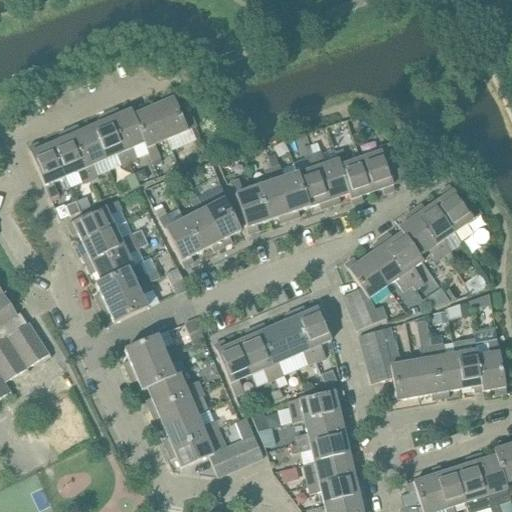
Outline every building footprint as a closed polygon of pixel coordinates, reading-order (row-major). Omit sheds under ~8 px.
[(162,104),(152,109),(166,141),(195,128),(190,117),(182,120),(170,94),(159,99),(162,104)] [(139,107),(130,111),(130,112),(143,144),(151,162),(159,159),(154,146),(166,141),(152,109),(141,113),(139,107)] [(117,111),(107,115),(129,165),(137,162),(131,150),(143,144),(130,112),(119,116),(117,111)] [(122,169),(129,165),(107,115),(98,119),(100,124),(90,129),(104,162),(116,156),(122,169)] [(77,128),(68,132),(89,183),(97,179),(91,167),(104,162),(90,129),(80,133),(77,128)] [(60,141),(50,146),(64,179),(76,173),(82,186),(89,183),(68,132),(58,136),(60,141)] [(379,154),(359,161),(371,194),(381,191),(383,196),(394,192),(392,187),(404,182),(391,144),(377,149),(379,154)] [(52,184),(64,179),(50,146),(40,150),(37,145),(27,149),(49,200),(57,197),(52,184)] [(342,152),(334,155),(337,162),(338,161),(348,195),(347,196),(351,207),(362,203),(360,198),(371,194),(359,161),(346,165),(342,152)] [(320,153),(312,156),(330,208),(339,205),(338,199),(347,196),(348,195),(338,161),(337,162),(324,166),(320,153)] [(308,171),(296,176),(308,209),(318,206),(320,211),(330,208),(312,156),(304,159),(308,171)] [(297,213),(308,209),(296,176),(292,166),(280,170),(279,167),(271,170),(289,222),(298,219),(297,213)] [(252,182),(255,190),(266,223),(277,220),(279,226),(289,222),(271,170),(263,173),(265,178),(252,182)] [(140,172),(134,175),(138,184),(147,180),(145,175),(140,172)] [(133,176),(125,179),(129,190),(130,192),(139,189),(138,187),(133,176)] [(256,227),(266,223),(255,190),(242,194),(238,181),(229,184),(247,236),(258,233),(256,227)] [(442,199),(433,205),(453,234),(454,234),(461,243),(471,236),(465,226),(480,216),(460,187),(452,192),(449,187),(439,194),(442,199)] [(204,196),(197,200),(222,249),(231,244),(229,239),(239,233),(224,203),(226,201),(220,188),(204,196)] [(86,199),(76,204),(79,213),(90,208),(86,199)] [(222,249),(197,200),(190,204),(196,216),(184,222),(200,253),(210,248),(213,254),(222,249)] [(82,244),(113,229),(108,217),(120,211),(116,203),(66,226),(71,237),(77,234),(82,244)] [(74,204),(64,208),(68,218),(78,213),(74,204)] [(421,206),(412,212),(443,258),(450,253),(442,242),(453,234),(433,205),(424,211),(421,206)] [(407,223),(397,230),(400,235),(401,234),(418,259),(429,251),(437,263),(443,258),(412,212),(404,218),(407,223)] [(200,253),(184,222),(172,228),(166,216),(158,220),(183,269),(193,264),(190,259),(200,253)] [(86,254),(81,257),(85,267),(144,239),(140,231),(131,236),(125,224),(113,229),(82,244),(86,254)] [(388,236),(380,242),(411,287),(414,292),(421,287),(410,272),(422,264),(418,259),(401,234),(400,235),(392,241),(388,236)] [(126,271),(127,271),(132,269),(126,256),(147,246),(144,239),(85,267),(90,276),(95,273),(100,283),(126,271)] [(374,253),(365,259),(386,288),(397,281),(404,292),(411,287),(380,242),(371,248),(374,253)] [(353,260),(343,267),(360,290),(367,301),(368,300),(370,299),(373,304),(377,304),(388,297),(387,294),(384,289),(386,288),(365,259),(356,265),(353,260)] [(99,296),(94,299),(98,308),(148,285),(159,279),(155,272),(150,260),(143,263),(132,269),(127,271),(126,271),(100,283),(94,285),(99,296)] [(175,297),(186,291),(177,271),(165,276),(175,297)] [(478,275),(471,281),(479,292),(488,289),(478,275)] [(151,292),(148,285),(98,308),(103,317),(108,315),(113,326),(145,311),(139,298),(151,292)] [(452,288),(443,294),(449,303),(450,304),(452,302),(458,298),(452,288)] [(367,301),(360,290),(341,298),(346,309),(367,301)] [(0,400),(9,395),(11,398),(12,397),(4,384),(25,371),(27,374),(28,373),(26,370),(47,356),(49,360),(50,359),(28,325),(26,326),(19,315),(16,317),(10,308),(1,295),(5,293),(4,292),(1,294),(0,292),(0,400)] [(490,307),(487,296),(467,303),(468,311),(490,307)] [(346,309),(351,321),(373,312),(373,311),(368,300),(367,301),(346,309)] [(427,300),(422,303),(427,310),(433,309),(427,300)] [(459,307),(446,311),(448,322),(461,320),(459,307)] [(381,308),(373,311),(373,312),(378,323),(386,320),(381,308)] [(330,342),(316,310),(305,314),(303,309),(293,313),(315,364),(322,360),(317,348),(330,342)] [(378,323),(373,312),(351,321),(356,332),(378,323)] [(286,322),(275,327),(290,359),(302,354),(307,367),(315,364),(293,313),(283,317),(286,322)] [(444,313),(430,316),(432,326),(446,323),(444,313)] [(192,347),(204,342),(195,321),(183,326),(192,347)] [(426,323),(416,325),(418,335),(427,333),(426,323)] [(277,365),(290,359),(275,327),(266,331),(263,326),(253,330),(275,380),(278,388),(286,385),(277,365)] [(246,339),(236,344),(250,376),(262,371),(267,384),(275,380),(253,330),(244,334),(246,339)] [(388,330),(380,332),(383,344),(386,356),(389,368),(391,380),(394,393),(388,394),(389,403),(417,398),(411,364),(400,366),(397,353),(393,341),(392,342),(388,330)] [(380,332),(357,338),(361,350),(383,344),(380,332)] [(123,365),(127,375),(177,353),(174,346),(173,346),(167,333),(156,338),(123,352),(128,363),(123,365)] [(452,345),(460,391),(473,389),(474,394),(482,393),(475,347),(474,341),(452,345)] [(237,382),(250,376),(236,344),(226,348),(223,343),(213,347),(234,398),(243,394),(237,382)] [(475,347),(482,393),(495,391),(496,397),(505,395),(496,343),(475,347)] [(383,344),(361,350),(364,362),(386,356),(383,344)] [(442,346),(430,348),(440,400),(448,399),(447,393),(460,391),(452,345),(442,346)] [(431,402),(440,400),(430,348),(419,350),(421,362),(411,364),(417,398),(430,396),(431,402)] [(177,353),(127,375),(131,384),(136,382),(141,393),(146,390),(173,378),(179,376),(186,373),(181,361),(177,353)] [(386,356),(364,362),(367,374),(389,368),(386,356)] [(371,386),(391,380),(389,368),(367,374),(371,386)] [(145,402),(149,412),(200,390),(197,383),(184,388),(179,376),(173,378),(146,390),(150,400),(145,402)] [(200,390),(149,412),(153,421),(159,419),(163,430),(196,416),(191,405),(201,400),(203,399),(200,390)] [(270,395),(273,402),(282,399),(279,391),(270,395)] [(287,403),(292,425),(304,422),(338,414),(335,401),(341,400),(339,391),(287,403)] [(167,440),(162,442),(166,452),(217,430),(214,423),(208,410),(206,412),(196,416),(163,430),(167,440)] [(269,430),(262,413),(250,418),(258,435),(267,431),(269,430)] [(341,427),(338,414),(304,422),(307,435),(296,438),(297,446),(349,434),(347,425),(341,427)] [(234,424),(242,443),(253,438),(245,420),(234,424)] [(217,430),(166,452),(170,461),(176,459),(180,470),(208,459),(207,458),(219,452),(225,450),(220,438),(217,430)] [(273,445),(267,431),(258,435),(264,449),(273,445)] [(297,446),(289,448),(290,448),(291,456),(299,454),(302,468),(306,467),(348,456),(345,444),(351,442),(349,434),(297,446)] [(242,443),(241,443),(251,465),(262,460),(253,438),(242,443)] [(240,470),(251,465),(241,443),(230,448),(240,470)] [(500,443),(491,446),(494,458),(495,457),(506,491),(508,496),(511,494),(511,445),(501,449),(500,443)] [(228,474),(240,470),(230,448),(219,452),(228,474)] [(217,479),(228,474),(219,452),(207,458),(208,459),(217,479)] [(351,469),(348,456),(306,467),(309,480),(306,480),(307,488),(359,476),(357,468),(351,469)] [(481,456),(473,458),(489,511),(511,511),(511,510),(509,502),(508,496),(506,491),(495,457),(494,458),(483,461),(481,456)] [(466,467),(454,471),(465,504),(467,511),(489,511),(473,458),(465,461),(466,467)] [(440,469),(431,472),(433,477),(444,511),(452,511),(452,508),(465,504),(454,471),(442,475),(440,469)] [(361,484),(359,476),(307,488),(309,496),(320,494),(324,507),(358,498),(355,486),(361,484)] [(444,511),(433,477),(406,486),(409,495),(400,498),(403,509),(420,509),(420,511),(444,511)] [(361,511),(358,498),(324,507),(324,511),(367,511),(367,510),(361,511)]
